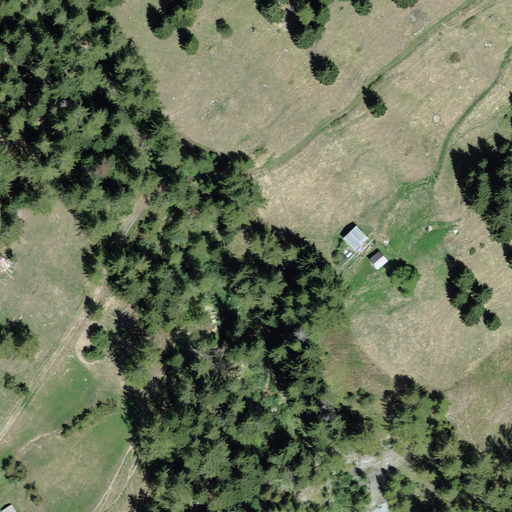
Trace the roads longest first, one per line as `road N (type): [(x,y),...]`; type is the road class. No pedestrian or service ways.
road 1 (track): [(0,443),(106,282),(145,203),(186,175),(250,175),(295,151),(441,22)]
road 2 (track): [(362,260),(451,147)]
